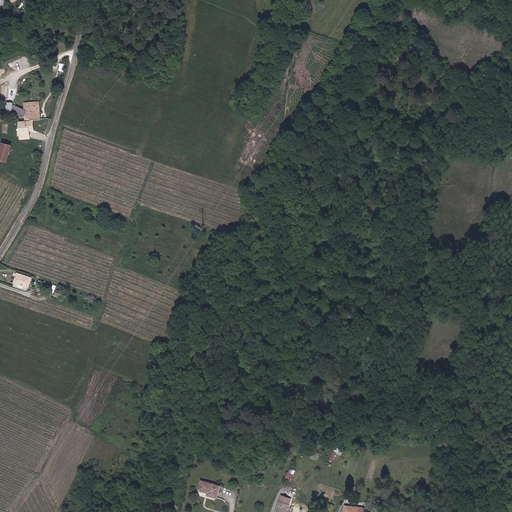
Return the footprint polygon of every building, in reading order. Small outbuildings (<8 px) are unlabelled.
[(24,100),(24,107),(13,103),(12,112),(25,113),(32,114),(32,118),(40,118),(38,100),(32,100),(24,100)] [(27,123),(31,123),(31,118),(26,118),(22,118),(22,134),(27,134),(27,129),(27,123)] [(0,143),(0,144),(0,159),(6,161),(10,145),(0,143)] [(29,290),(33,277),(19,273),(15,286),(29,290)] [(291,480),(294,473),(288,471),(286,479),(291,480)] [(202,480),(199,490),(208,492),(207,495),(216,498),(220,486),(202,480)] [(285,511),(289,504),(284,502),(286,496),(281,495),(275,511),(285,511)] [(291,505),(293,499),(286,496),(284,502),(289,504),(291,505)]
